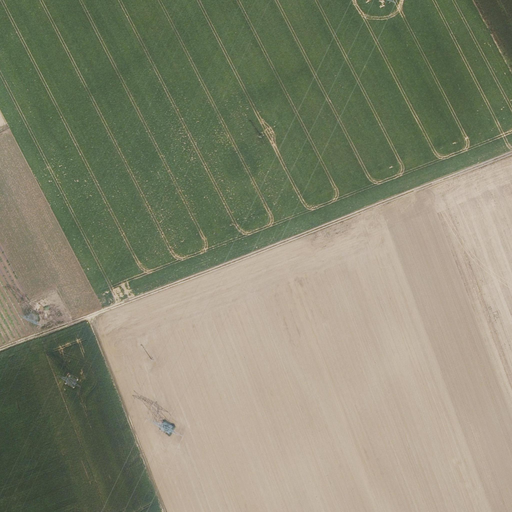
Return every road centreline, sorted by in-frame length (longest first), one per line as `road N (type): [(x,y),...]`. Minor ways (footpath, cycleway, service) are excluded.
road 1 (track): [(89,315),(511,150)]
road 2 (track): [(0,350),(89,315),(162,511)]
